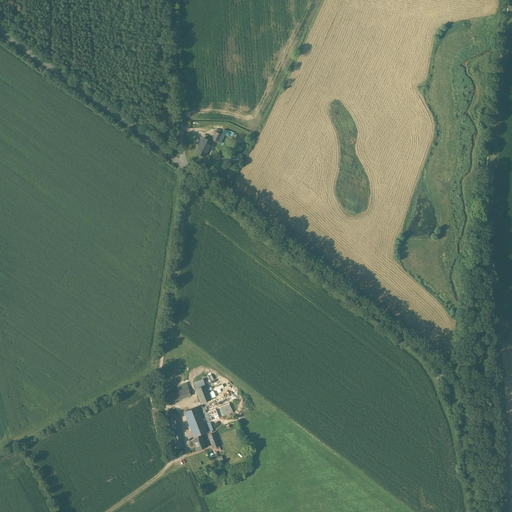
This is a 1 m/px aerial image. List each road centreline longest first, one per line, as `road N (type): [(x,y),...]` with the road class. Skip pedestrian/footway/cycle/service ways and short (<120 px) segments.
road 1 (unclassified): [(490,511),(477,431),(433,358),(184,167)]
road 2 (track): [(189,170),(159,377),(171,459),(108,511)]
road 3 (unclassified): [(184,167),(0,34)]
road 4 (unclassified): [(169,0),(184,167)]
